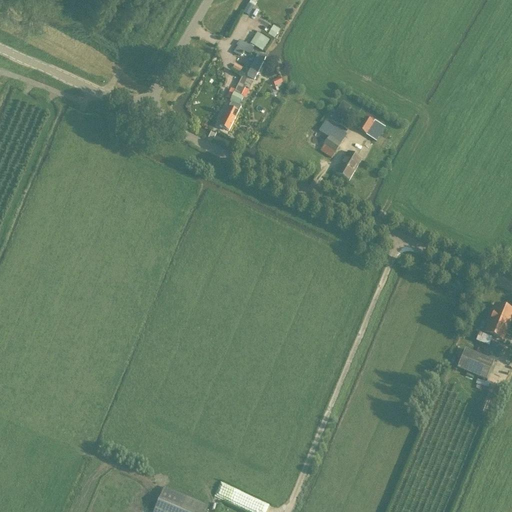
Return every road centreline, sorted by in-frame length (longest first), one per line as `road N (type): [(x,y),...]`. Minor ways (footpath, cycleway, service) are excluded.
road 1 (tertiary): [(511,287),(144,111)]
road 2 (tertiary): [(144,111),(0,47)]
road 3 (tertiary): [(144,111),(207,0)]
